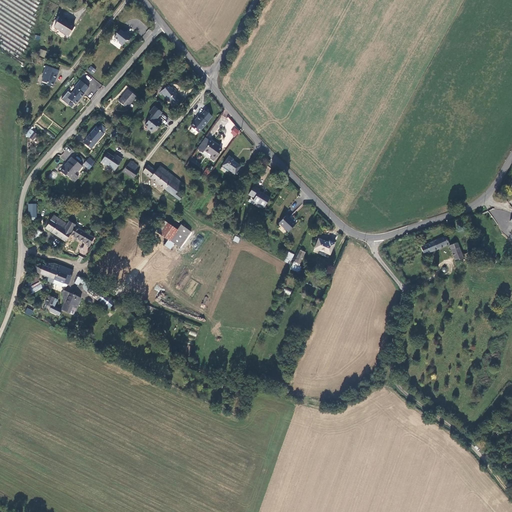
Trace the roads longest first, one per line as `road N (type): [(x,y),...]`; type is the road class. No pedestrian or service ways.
road 1 (track): [(85,266),(197,367),(245,386),(312,403),(342,400),(391,373)]
road 2 (unclassified): [(164,25),(34,175),(21,213),(23,248)]
road 3 (track): [(85,266),(140,194),(143,164),(208,82)]
road 4 (tertiary): [(208,82),(275,161),(341,225),(367,237)]
road 5 (track): [(393,362),(399,388),(465,439),(511,494)]
road 6 (tertiary): [(367,237),(472,205),(511,156)]
